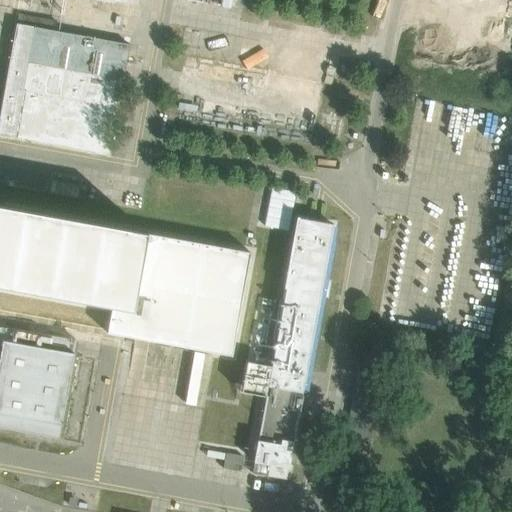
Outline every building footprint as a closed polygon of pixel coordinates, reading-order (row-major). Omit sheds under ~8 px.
[(16,25),(0,114),(0,137),(110,157),(129,45),(16,25)] [(50,180),(48,193),(78,199),(80,185),(50,180)] [(250,253),(0,207),(0,286),(112,307),(108,333),(232,355),(250,253)] [(247,361),(242,391),(266,396),(253,473),(286,479),(332,225),(299,219),(299,218),(297,217),(277,327),(279,327),(272,366),(247,361)] [(262,322),(256,353),(264,355),(270,323),(262,322)] [(76,340),(6,327),(0,359),(0,427),(59,438),(76,340)] [(358,364),(356,376),(381,381),(383,369),(358,364)] [(355,384),(352,396),(377,401),(379,389),(355,384)] [(351,404),(349,416),(373,421),(375,409),(351,404)] [(347,424),(345,436),(369,440),(372,429),(347,424)] [(226,453),(223,467),(241,471),(243,456),(226,453)]
